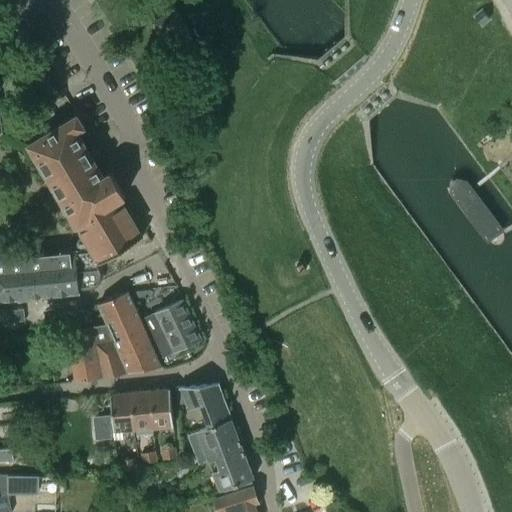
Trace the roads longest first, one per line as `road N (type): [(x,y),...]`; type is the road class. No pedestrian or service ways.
road 1 (secondary): [(426,417),(393,377),(343,285),(302,177),(316,128),(386,59),(410,0)]
road 2 (residential): [(271,511),(268,460),(126,160),(126,122)]
